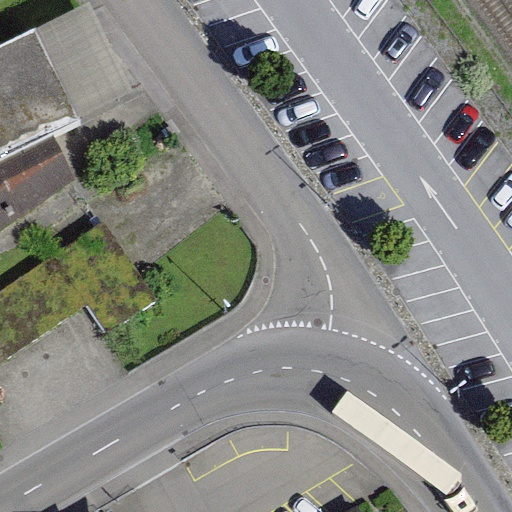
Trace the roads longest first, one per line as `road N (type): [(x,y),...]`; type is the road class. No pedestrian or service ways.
road 1 (residential): [(324,372),(332,319),(314,244),(136,0)]
road 2 (primary): [(0,510),(210,388),(275,368),(324,372)]
road 3 (primary): [(324,372),(384,395),(425,431),(478,511)]
